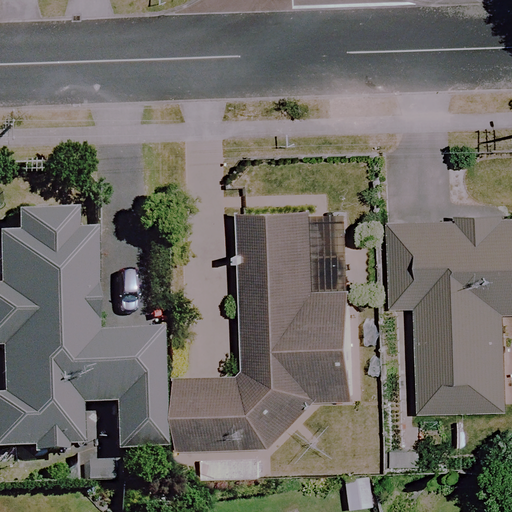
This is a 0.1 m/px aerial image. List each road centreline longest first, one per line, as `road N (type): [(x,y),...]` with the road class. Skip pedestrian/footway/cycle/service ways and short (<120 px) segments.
road 1 (residential): [(0,64),(293,54)]
road 2 (residential): [(293,54),(511,47)]
